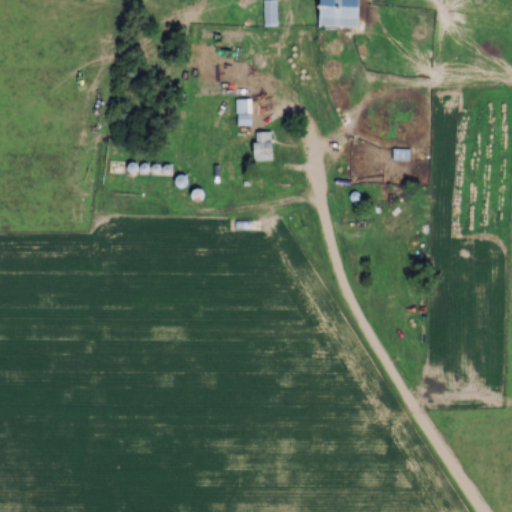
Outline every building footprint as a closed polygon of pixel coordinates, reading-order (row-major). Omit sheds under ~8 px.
[(264,0),(264,27),(278,27),(278,0),(264,0)] [(320,0),(319,27),(363,28),(363,0),(320,0)] [(308,85),(308,61),(288,61),(288,84),(308,85)] [(252,122),(252,101),(238,101),(238,122),(252,122)] [(253,161),(274,161),(274,132),(253,132),(253,161)]
